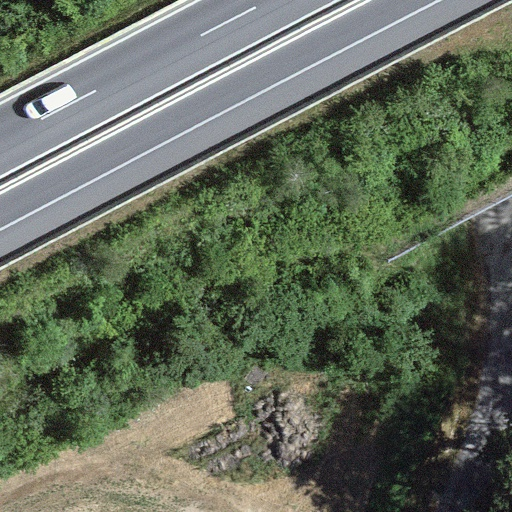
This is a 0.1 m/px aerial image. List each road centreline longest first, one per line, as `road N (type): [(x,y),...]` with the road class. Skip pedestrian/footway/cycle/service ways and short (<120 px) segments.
road 1 (trunk): [(0,212),(407,0)]
road 2 (trunk): [(270,0),(0,141)]
road 3 (track): [(456,0),(506,279)]
road 4 (track): [(418,511),(506,279)]
